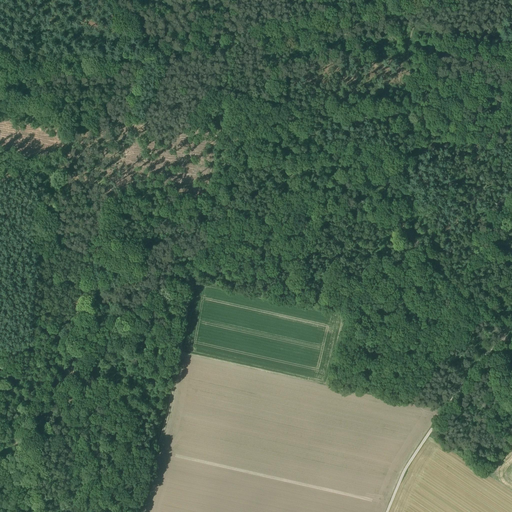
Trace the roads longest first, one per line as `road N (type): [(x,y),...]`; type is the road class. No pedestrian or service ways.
road 1 (track): [(137,511),(165,422),(236,0)]
road 2 (track): [(511,325),(404,470),(386,511)]
